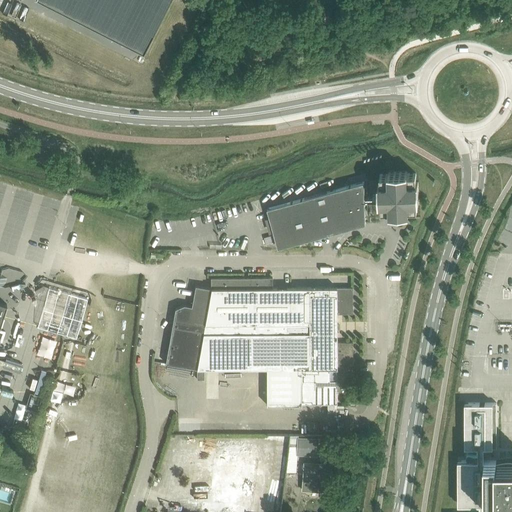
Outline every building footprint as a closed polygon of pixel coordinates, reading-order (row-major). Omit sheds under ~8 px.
[(39,0),(143,53),(169,0),(39,0)] [(351,185),(268,208),(276,237),(278,247),(366,223),(365,200),(379,200),(379,201),(381,201),(381,210),(390,210),(390,212),(392,212),(393,213),(394,214),(395,214),(396,215),(397,215),(398,215),(399,215),(400,215),(401,215),(402,215),(403,215),(403,214),(404,214),(405,213),(406,212),(409,212),(409,209),(417,209),(417,200),(419,200),(418,181),(416,181),(416,173),(407,173),(407,171),(388,172),(389,174),(380,174),(380,182),(378,183),(379,195),(365,196),(364,181),(351,185)] [(366,173),(345,180),(346,186),(368,179),(366,173)] [(273,235),(264,237),(266,245),(276,242),(273,235)] [(211,277),(211,287),(215,287),(233,287),(233,277),(211,277)] [(272,277),(233,277),(233,287),(272,287),(272,277)] [(195,285),(191,306),(208,308),(207,314),(215,313),(215,287),(211,287),(195,285)] [(215,313),(215,321),(295,320),(295,286),(272,287),(233,287),(215,287),(215,313)] [(295,286),(295,320),(309,320),(309,307),(309,286),(295,286)] [(309,286),(309,307),(336,307),(336,313),(352,313),(352,287),(336,287),(336,286),(309,286)] [(175,308),(172,325),(204,329),(205,322),(215,321),(215,313),(207,314),(208,308),(191,306),(183,305),(175,308)] [(200,351),(197,367),(197,368),(197,379),(204,379),(204,368),(266,367),(266,403),(301,403),(319,403),(319,349),(329,349),(329,342),(336,342),(336,313),(336,307),(309,307),(309,320),(295,320),(215,321),(205,322),(204,329),(200,351)] [(172,325),(168,346),(200,351),(204,329),(172,325)] [(336,342),(329,342),(329,349),(319,349),(319,403),(337,403),(337,380),(337,367),(352,367),(352,342),(336,342)] [(165,363),(197,367),(200,351),(168,346),(165,363)] [(498,459),(496,460),(484,460),(484,447),(497,447),(496,402),(465,403),(465,447),(478,447),(478,450),(470,450),(469,450),(468,450),(468,451),(467,451),(467,452),(467,453),(467,454),(467,455),(468,456),(469,457),(470,457),(478,457),(478,460),(458,460),(458,505),(480,504),(480,508),(472,508),(471,508),(470,508),(470,509),(469,509),(469,510),(469,511),(468,511),(486,511),(486,504),(511,504),(511,457),(509,457),(507,457),(505,457),(503,458),(502,458),(500,459),(498,459)] [(290,434),(286,471),(296,472),(297,455),(317,456),(319,438),(298,437),(298,434),(290,434)] [(173,452),(170,471),(182,473),(184,453),(173,452)] [(182,473),(182,475),(192,476),(194,454),(184,453),(182,473)] [(194,454),(192,476),(201,477),(204,456),(194,454)] [(204,456),(201,477),(211,479),(214,457),(204,456)] [(304,462),(303,471),(302,490),(322,491),(323,483),(330,483),(332,457),(322,456),(322,463),(304,462)] [(214,457),(211,479),(221,480),(224,458),(214,457)] [(224,458),(221,480),(231,481),(234,459),(224,458)] [(234,459),(231,481),(241,483),(244,461),(234,459)] [(244,461),(241,483),(251,484),(254,462),(244,461)] [(254,462),(251,484),(261,485),(264,463),(254,462)] [(264,463),(261,485),(271,486),(274,464),(264,463)] [(170,471),(167,491),(179,493),(182,475),(182,473),(170,471)] [(182,475),(179,493),(189,494),(192,476),(182,475)] [(192,476),(189,494),(199,495),(201,477),(192,476)] [(201,477),(199,495),(209,497),(211,479),(201,477)] [(211,479),(209,497),(219,498),(221,480),(211,479)] [(221,480),(219,498),(229,499),(231,481),(221,480)] [(231,481),(229,499),(239,500),(241,483),(231,481)] [(241,483),(239,500),(249,502),(251,484),(241,483)] [(251,484),(249,502),(259,503),(261,485),(251,484)] [(261,485),(259,503),(269,504),(271,486),(261,485)]
